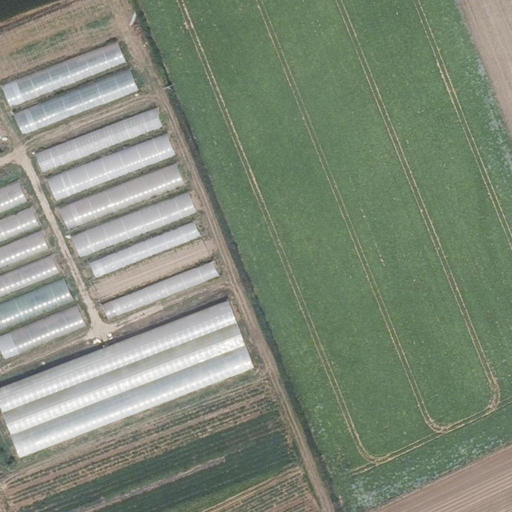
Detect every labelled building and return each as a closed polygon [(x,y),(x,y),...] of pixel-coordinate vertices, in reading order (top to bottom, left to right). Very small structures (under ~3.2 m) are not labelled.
[(157,111),(34,149),(40,170),(164,131),(157,111)] [(53,198),(176,159),(168,136),(46,175),(53,198)] [(0,212),(27,203),(19,182),(0,189),(0,212)] [(94,248),(197,217),(190,194),(93,224),(97,236),(91,238),(94,248)] [(107,318),(217,278),(197,222),(94,259),(92,264),(86,267),(91,278),(112,270),(122,274),(116,276),(118,281),(129,285),(133,273),(135,272),(133,267),(134,264),(142,261),(145,268),(149,266),(158,270),(160,275),(173,270),(183,274),(132,292),(128,304),(114,299),(102,304),(107,318)] [(6,245),(11,259),(15,257),(19,267),(29,264),(30,264),(45,259),(46,260),(51,258),(42,233),(6,245)] [(0,303),(0,328),(73,299),(64,278),(0,303)] [(255,374),(232,304),(0,382),(0,404),(17,455),(255,374)] [(0,334),(0,348),(3,358),(85,328),(77,306),(0,334)]
